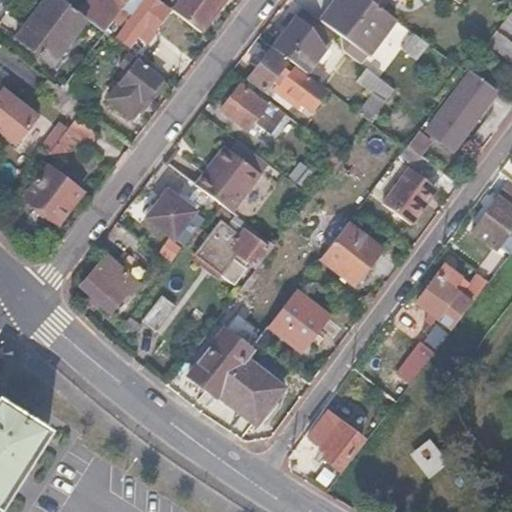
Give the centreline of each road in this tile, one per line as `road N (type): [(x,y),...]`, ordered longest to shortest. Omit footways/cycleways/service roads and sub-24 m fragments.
road 1 (residential): [(250,489),(511,140)]
road 2 (residential): [(265,0),(28,308)]
road 3 (tertiary): [(28,308),(250,489)]
road 4 (track): [(511,306),(478,348),(468,375),(472,416),(511,477)]
